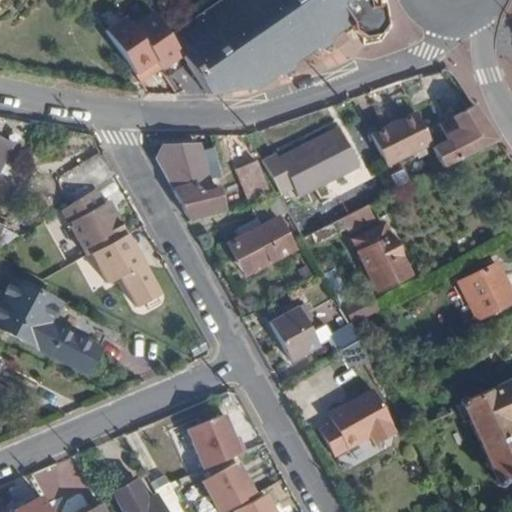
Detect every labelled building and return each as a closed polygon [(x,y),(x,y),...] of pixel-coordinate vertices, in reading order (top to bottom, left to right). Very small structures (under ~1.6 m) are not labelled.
[(211,0),(164,32),(205,92),(223,82),(232,92),(256,88),(274,75),(290,75),(290,64),(311,50),(326,51),(329,38),(347,26),(354,32),(360,37),(367,36),(374,32),(381,22),(378,4),(366,6),(364,0),(211,0)] [(108,40),(136,84),(176,58),(147,15),(108,40)] [(444,140),(429,147),(439,166),(494,138),(471,105),(435,123),(444,140)] [(410,108),(367,129),(384,163),(426,142),(410,108)] [(271,151),(257,160),(276,193),(290,186),(295,194),(315,184),(353,164),(332,125),(274,155),(271,151)] [(182,210),(187,220),(221,211),(220,205),(215,188),(195,192),(193,183),(205,180),(206,178),(216,175),(210,151),(197,154),(194,143),(161,144),(153,157),(182,210)] [(59,178),(72,201),(92,189),(114,176),(107,162),(103,153),(59,178)] [(72,201),(59,208),(85,254),(89,252),(118,237),(125,234),(106,201),(100,204),(92,189),(72,201)] [(277,196),(246,204),(253,217),(257,225),(243,233),(226,242),(235,260),(247,255),(254,267),(291,248),(274,217),(286,211),(277,196)] [(257,225),(253,217),(239,224),(243,233),(257,225)] [(300,236),(305,245),(343,226),(339,217),(300,236)] [(382,221),(350,237),(376,287),(406,271),(396,249),(400,246),(395,236),(391,238),(382,221)] [(132,247),(125,234),(118,237),(125,251),(132,247)] [(125,251),(118,237),(89,252),(106,282),(119,276),(136,307),(158,294),(132,247),(125,251)] [(247,255),(235,260),(243,273),(254,267),(247,255)] [(511,297),(492,262),(455,280),(476,317),(511,299),(511,297)] [(10,276),(0,294),(0,328),(84,372),(107,326),(10,276)] [(339,307),(347,321),(349,323),(375,308),(367,293),(339,307)] [(339,307),(338,303),(326,309),(336,327),(347,321),(339,307)] [(296,307),(267,323),(288,362),(318,345),(296,307)] [(328,337),(336,352),(358,340),(349,325),(328,337)] [(511,380),(461,401),(460,403),(496,483),(511,475),(511,428),(510,424),(511,423),(511,380)] [(365,438),(369,447),(390,436),(385,427),(388,426),(370,393),(326,416),(330,425),(316,432),(329,457),(365,438)] [(183,448),(200,479),(206,489),(218,511),(226,511),(246,500),(209,434),(183,448)] [(158,471),(145,477),(158,500),(164,511),(168,511),(178,507),(158,471)] [(164,511),(158,500),(148,505),(133,478),(109,490),(121,511),(164,511)] [(206,489),(200,479),(193,482),(199,493),(206,489)] [(233,511),(271,511),(263,493),(233,511)] [(49,511),(40,495),(9,510),(10,511),(49,511)] [(104,511),(99,502),(79,511),(104,511)]
